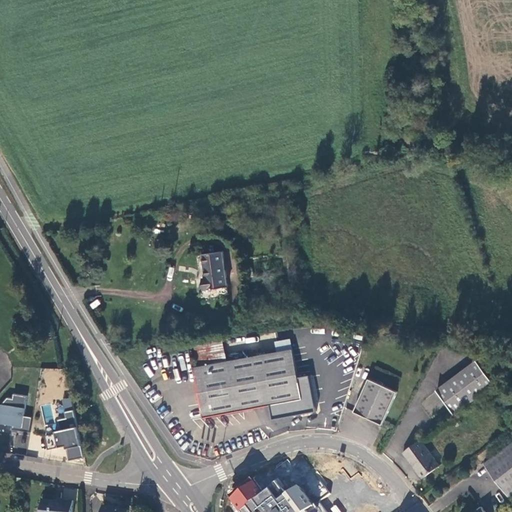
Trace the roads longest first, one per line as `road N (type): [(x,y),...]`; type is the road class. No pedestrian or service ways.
road 1 (secondary): [(175,486),(0,200)]
road 2 (residential): [(414,511),(384,472),(337,443),(293,445),(175,486)]
road 3 (residential): [(0,464),(175,486)]
